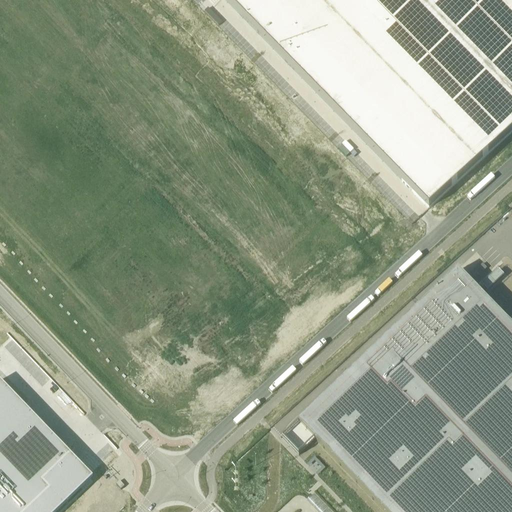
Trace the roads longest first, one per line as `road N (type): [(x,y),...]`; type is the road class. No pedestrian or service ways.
road 1 (tertiary): [(172,479),(511,167)]
road 2 (unclassified): [(0,296),(172,479)]
